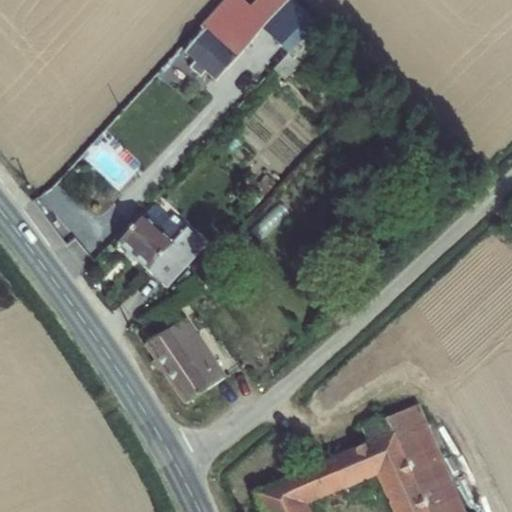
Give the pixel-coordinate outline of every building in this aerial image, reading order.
[(214,26),(197,46),(208,57),(219,67),(230,77),(266,39),(276,24),(288,35),(284,38),(299,51),(327,20),(305,0),(261,0),(260,2),(257,0),(228,0),(209,22),(214,26)] [(208,57),(203,62),(214,72),(219,67),(208,57)] [(130,236),(165,270),(205,230),(169,194),(130,236)] [(205,230),(165,270),(176,281),(217,242),(205,230)] [(147,321),(158,337),(186,319),(174,301),(147,321)] [(153,342),(195,401),(232,375),(191,316),(186,319),(158,337),(159,338),(153,342)] [(375,420),(378,426),(401,416),(445,511),(484,511),(429,396),(375,420)] [(378,426),(382,436),(268,488),(278,511),(321,511),(316,499),(390,466),(409,511),(445,511),(401,416),(378,426)]
